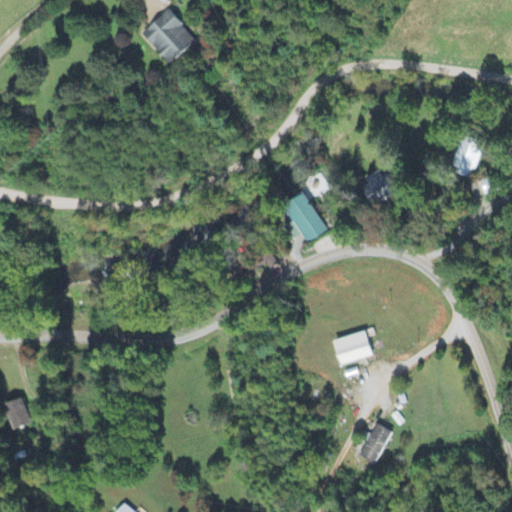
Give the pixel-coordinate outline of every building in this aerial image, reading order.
[(170,65),(197,41),(169,10),(142,35),(170,65)] [(485,145),(463,137),(450,171),(472,180),(485,145)] [(397,197),(384,170),(361,181),(374,208),(397,197)] [(326,235),(308,195),(284,206),(293,224),(286,227),(292,241),(303,236),(306,244),(326,235)] [(340,366),(372,359),(368,334),(335,341),(340,366)] [(13,432),(31,425),(22,400),(3,407),(13,432)] [(377,467),(392,433),(376,426),(360,460),(377,467)]
